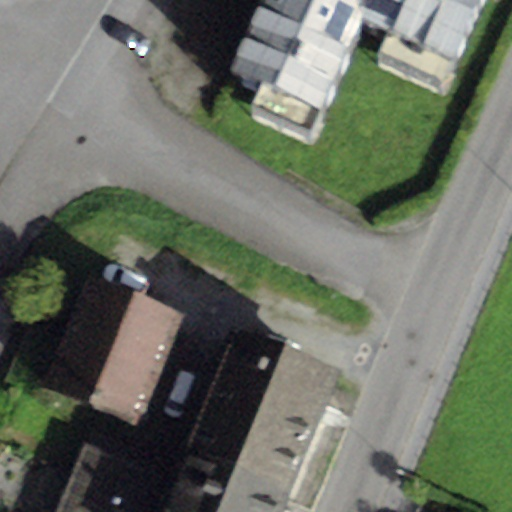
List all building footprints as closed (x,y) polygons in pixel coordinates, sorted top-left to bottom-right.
[(389,43),(453,72),(485,0),(267,0),(231,81),(262,95),(322,121),(362,31),(389,43)] [(442,95),(453,72),(389,43),(378,66),(442,95)] [(311,144),(322,121),(262,95),(252,118),(311,144)] [(90,295),(50,392),(135,426),(174,329),(90,295)] [(331,387),(236,348),(190,462),(284,501),(331,387)] [(88,461),(67,511),(142,511),(152,487),(88,461)] [(169,511),(279,511),(284,501),(190,462),(169,511)]
